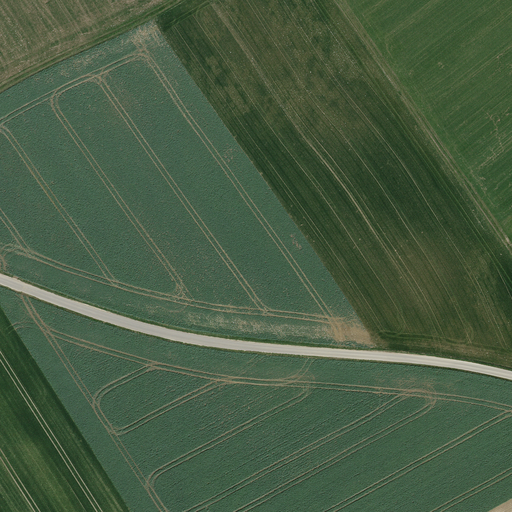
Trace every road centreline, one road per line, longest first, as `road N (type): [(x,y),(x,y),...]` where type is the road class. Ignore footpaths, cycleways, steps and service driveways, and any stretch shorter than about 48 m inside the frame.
road 1 (track): [(511,377),(189,336),(0,280)]
road 2 (track): [(343,0),(511,253)]
road 3 (track): [(0,90),(180,0)]
